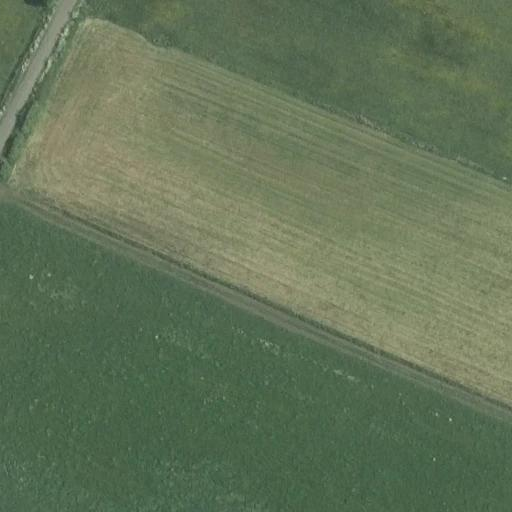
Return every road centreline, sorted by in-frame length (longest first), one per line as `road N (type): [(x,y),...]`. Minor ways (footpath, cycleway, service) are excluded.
road 1 (track): [(0,195),(511,420)]
road 2 (unclassified): [(71,0),(0,140)]
